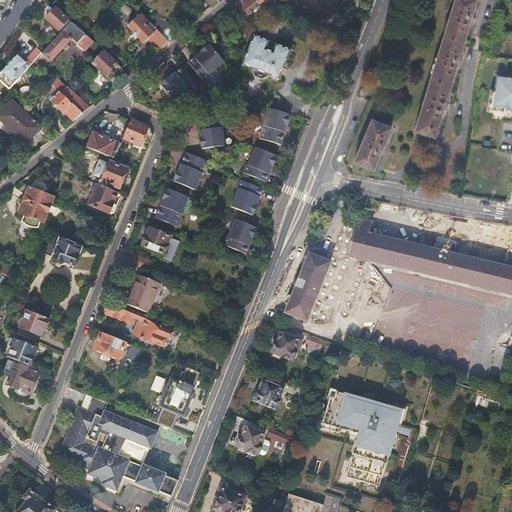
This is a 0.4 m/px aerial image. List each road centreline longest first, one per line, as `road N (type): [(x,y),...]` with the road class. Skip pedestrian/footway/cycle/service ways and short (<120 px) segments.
road 1 (residential): [(25,456),(158,129),(113,99)]
road 2 (secondary): [(178,511),(278,261)]
road 3 (residential): [(321,174),(511,217)]
road 4 (residential): [(113,99),(235,0)]
road 5 (residential): [(113,99),(0,193)]
